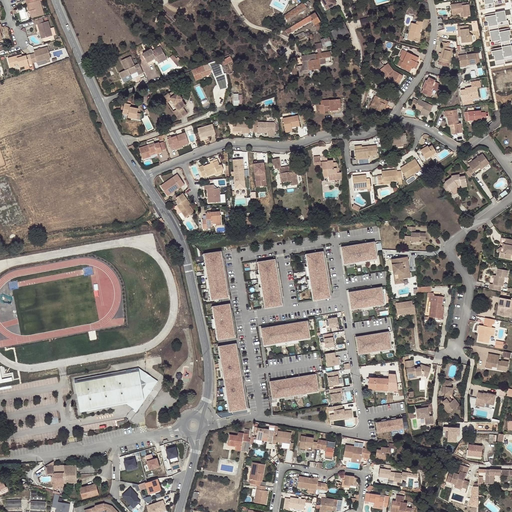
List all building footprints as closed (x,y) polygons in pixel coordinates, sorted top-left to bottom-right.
[(37,0),(28,0),(25,1),(26,5),(28,4),(30,11),(32,19),(44,15),(40,1),(38,1),(37,0)] [(316,13),(308,0),(303,3),(307,8),(305,10),(310,17),(316,13)] [(334,0),(321,0),(327,9),(337,3),(334,0)] [(452,4),(452,12),(456,11),(456,10),(464,9),(464,16),(471,15),(469,2),(452,4)] [(303,3),(284,17),(288,22),(305,10),(307,8),(303,3)] [(337,3),(327,9),(329,12),(338,6),(337,3)] [(319,23),(321,22),(316,13),(310,17),(286,32),(289,36),(313,22),(319,31),(323,29),(319,23)] [(423,31),(425,31),(427,20),(421,19),(420,22),(416,21),(412,38),(421,40),(423,31)] [(43,21),(35,24),(35,25),(38,25),(40,32),(41,32),(43,38),(53,36),(49,21),(44,23),(43,21)] [(168,29),(164,23),(159,27),(163,32),(165,31),(167,33),(170,31),(168,29)] [(459,29),(462,29),(462,34),(463,41),(474,40),(473,33),(470,33),(469,24),(459,25),(459,29)] [(346,28),(332,33),(336,46),(351,41),(346,28)] [(299,40),(306,37),(304,32),(297,34),(299,40)] [(332,43),(328,38),(322,42),(326,47),(332,43)] [(449,63),(454,48),(448,46),(450,43),(442,40),(441,44),(443,45),(439,60),(449,63)] [(35,53),(30,54),(32,62),(51,56),(47,46),(34,50),(35,53)] [(157,62),(166,58),(160,48),(152,52),(151,50),(142,55),(147,64),(155,60),(157,62)] [(474,51),(458,54),(459,63),(468,62),(468,63),(476,62),(476,61),(474,51)] [(310,61),(308,61),(310,70),(321,68),(320,59),(332,57),(332,52),(310,56),(310,61)] [(414,71),(417,65),(419,60),(404,53),(400,61),(404,64),(401,69),(411,74),(413,70),(414,71)] [(30,66),(33,65),(32,62),(30,54),(22,57),(17,58),(17,56),(8,59),(10,68),(16,66),(15,65),(19,64),(20,68),(25,67),(26,71),(31,69),(30,66)] [(142,73),(138,64),(133,66),(129,57),(119,61),(124,71),(118,73),(121,79),(136,73),(137,76),(142,73)] [(231,63),(229,57),(223,60),(222,64),(223,66),(231,63)] [(213,75),(219,89),(228,85),(225,76),(223,76),(220,68),(219,68),(216,62),(189,72),(191,78),(190,79),(192,84),(197,82),(197,81),(203,79),(202,75),(212,72),(213,75)] [(389,78),(386,83),(392,87),(394,84),(398,86),(403,78),(394,71),(390,64),(380,70),(384,77),(388,75),(389,78)] [(439,89),(442,83),(437,81),(437,80),(431,77),(430,80),(428,80),(425,87),(426,88),(424,92),(433,96),(435,92),(433,91),(435,87),(439,89)] [(459,88),(460,99),(477,97),(476,86),(479,86),(479,80),(470,81),(470,85),(466,86),(466,87),(459,88)] [(175,89),(171,92),(172,94),(169,96),(168,93),(164,96),(166,100),(169,98),(170,101),(176,109),(171,112),(177,121),(185,115),(181,109),(184,107),(180,102),(181,101),(179,97),(184,93),(181,89),(176,92),(175,89)] [(382,109),(384,110),(388,104),(376,96),(369,106),(380,113),(381,110),(382,109)] [(420,108),(420,109),(418,111),(426,115),(431,104),(417,97),(416,98),(413,97),(409,104),(413,106),(414,104),(420,108)] [(341,105),(341,101),(321,101),(321,105),(320,105),(320,114),(325,114),(325,112),(339,112),(338,105),(341,105)] [(134,120),(136,114),(137,109),(129,107),(130,105),(124,103),(121,113),(127,115),(126,117),(134,120)] [(457,121),(455,107),(443,108),(444,113),(446,113),(447,122),(449,122),(450,125),(452,124),(453,131),(460,130),(459,121),(457,121)] [(481,117),(481,118),(485,118),(484,110),(480,110),(480,108),(466,110),(467,114),(464,115),(465,120),(473,119),(481,117)] [(283,118),(284,129),(290,128),(299,127),(298,116),(283,118)] [(148,129),(153,127),(149,117),(144,119),(148,129)] [(250,131),(250,122),(233,121),(233,131),(241,131),(241,132),(250,132),(250,131)] [(275,122),(258,122),(258,132),(266,132),(266,131),(268,131),(275,131),(275,122)] [(200,139),(208,137),(216,135),(213,124),(198,128),(200,139)] [(181,145),(182,146),(189,144),(185,133),(167,140),(170,150),(175,148),(174,147),(181,145)] [(407,135),(400,135),(400,137),(396,137),(389,137),(390,145),(396,145),(407,145),(407,135)] [(156,152),(157,154),(162,152),(159,145),(158,143),(154,145),(153,144),(139,149),(143,160),(150,157),(150,156),(149,154),(156,152)] [(426,159),(436,152),(431,145),(428,147),(427,146),(426,147),(423,149),(420,152),(423,155),(426,159)] [(377,146),(368,146),(368,149),(362,149),(362,147),(362,146),(355,146),(355,159),(369,158),(369,156),(377,155),(377,146)] [(437,154),(436,152),(426,159),(427,161),(437,154)] [(481,170),(488,165),(481,155),(467,166),(469,169),(466,171),(472,179),(475,177),(473,173),(478,170),(480,168),(481,170)] [(234,158),(235,180),(245,179),(244,158),(234,158)] [(421,168),(414,158),(399,169),(407,178),(421,168)] [(221,164),(219,159),(211,163),(204,166),(204,165),(199,166),(203,176),(208,174),(208,175),(215,172),(223,169),(224,169),(222,164),(221,164)] [(278,171),(279,184),(289,182),(290,185),(295,184),(294,177),(295,177),(294,169),(288,169),(288,168),(280,169),(278,160),(273,160),(274,167),(274,170),(278,170),(278,171)] [(253,162),(254,180),(264,180),(264,162),(257,162),(254,162),(253,162)] [(327,164),(321,164),(321,171),(322,179),(327,179),(327,176),(335,176),(335,181),(341,181),(340,174),(337,175),(337,170),(336,171),(332,171),(332,165),(332,163),(327,163),(327,164)] [(397,181),(396,173),(396,171),(381,173),(381,177),(377,178),(378,186),(382,185),(382,183),(390,182),(397,181)] [(181,176),(169,183),(171,186),(165,189),(169,196),(187,186),(181,176)] [(367,187),(368,190),(371,189),(370,180),(367,180),(366,176),(353,177),(354,188),(358,188),(367,187)] [(444,184),(445,185),(451,192),(457,188),(456,186),(458,186),(460,185),(460,187),(460,190),(466,188),(465,178),(459,179),(458,176),(450,178),(451,179),(444,184)] [(222,203),(220,189),(216,190),(215,185),(206,186),(206,190),(209,190),(210,203),(222,203)] [(445,185),(441,187),(447,195),(451,192),(445,185)] [(186,202),(188,201),(186,197),(184,195),(179,198),(180,200),(177,202),(179,206),(178,206),(182,214),(185,221),(195,215),(191,209),(186,202)] [(217,224),(222,224),(221,214),(212,215),(207,216),(207,221),(207,224),(204,224),(204,231),(208,231),(208,229),(213,229),(213,224),(217,224)] [(252,224),(251,216),(238,218),(239,225),(252,224)] [(416,243),(419,243),(426,243),(426,236),(415,236),(415,230),(407,230),(407,234),(411,234),(411,239),(407,239),(405,239),(404,246),(411,246),(411,244),(416,244),(416,243)] [(374,242),(342,247),(344,262),(356,260),(356,261),(365,260),(365,259),(376,257),(374,242)] [(511,243),(510,244),(502,245),(505,246),(504,248),(501,248),(500,248),(499,249),(498,250),(497,252),(501,253),(500,258),(511,260),(511,256),(511,253),(511,243)] [(221,251),(206,254),(209,272),(208,272),(209,281),(211,281),(214,300),(228,297),(221,251)] [(330,297),(323,252),(308,254),(311,273),(310,273),(311,281),(312,281),(315,300),(330,297)] [(275,259),(260,262),(263,281),(262,281),(263,289),(264,289),(267,308),(282,305),(275,259)] [(405,266),(408,265),(408,260),(391,262),(394,278),(398,277),(399,282),(403,282),(411,281),(410,275),(407,275),(405,266)] [(490,284),(489,290),(500,292),(501,287),(503,287),(505,278),(507,278),(508,271),(498,269),(496,276),(495,276),(493,285),(490,284)] [(398,277),(394,278),(395,287),(403,286),(403,282),(399,282),(398,277)] [(441,292),(441,286),(417,287),(418,289),(418,293),(418,294),(418,296),(419,297),(422,296),(422,293),(431,292),(441,292)] [(381,287),(349,292),(351,307),(363,305),(363,306),(372,305),(372,304),(384,302),(381,287)] [(428,303),(430,303),(432,303),(431,313),(429,313),(428,318),(436,319),(437,314),(440,314),(441,312),(443,298),(429,296),(428,303)] [(511,310),(511,309),(511,299),(511,301),(500,299),(498,308),(501,308),(499,317),(509,319),(511,310)] [(409,314),(409,315),(415,315),(414,305),(413,305),(412,302),(396,304),(397,315),(402,315),(409,314)] [(230,304),(215,306),(217,319),(216,319),(217,328),(218,328),(220,339),(235,337),(230,304)] [(338,326),(337,317),(327,318),(329,327),(338,326)] [(307,321),(261,328),(264,343),(282,340),(283,341),(291,340),(291,339),(309,336),(307,321)] [(491,328),(489,327),(482,326),(480,326),(479,334),(477,341),(488,344),(490,336),(491,328)] [(388,332),(356,337),(358,352),(370,350),(371,351),(379,350),(379,349),(391,347),(388,332)] [(333,336),(324,338),(325,347),(334,345),(333,336)] [(236,344),(221,346),(223,358),(222,358),(224,367),(225,367),(229,391),(228,391),(229,399),(230,399),(232,411),(247,408),(236,344)] [(334,352),(325,353),(327,366),(339,364),(338,356),(335,356),(334,352)] [(501,361),(500,363),(500,364),(498,364),(498,362),(499,357),(488,355),(486,364),(490,365),(490,367),(497,369),(496,371),(506,373),(508,363),(501,361)] [(421,376),(427,378),(431,369),(426,367),(421,365),(420,368),(417,368),(417,369),(415,369),(414,368),(413,361),(405,362),(407,376),(415,375),(416,377),(421,376)] [(13,372),(6,373),(5,365),(0,366),(1,368),(0,367),(0,382),(15,380),(13,372)] [(139,367),(75,380),(81,411),(127,403),(138,410),(146,400),(159,380),(139,367)] [(338,370),(327,372),(329,385),(339,383),(338,375),(339,375),(338,370)] [(315,374),(270,382),(272,396),(291,393),(291,395),(300,393),(299,392),(318,389),(315,374)] [(374,388),(387,390),(388,379),(368,377),(367,390),(374,391),(374,388)] [(448,399),(450,398),(449,398),(450,395),(451,388),(452,381),(444,380),(442,394),(445,394),(444,401),(442,402),(445,406),(446,408),(448,399)] [(332,402),(341,400),(340,392),(342,391),(341,387),(330,389),(332,402)] [(489,393),(488,394),(488,396),(484,395),(484,394),(479,393),(477,404),(486,406),(487,404),(495,406),(497,395),(489,393)] [(452,401),(450,398),(448,399),(446,408),(449,410),(452,408),(453,410),(459,405),(454,399),(452,401)] [(343,408),(342,404),(329,406),(329,411),(335,410),(335,413),(330,414),(331,420),(338,419),(338,416),(349,414),(348,409),(345,410),(344,408),(343,408)] [(425,423),(431,423),(430,414),(429,415),(427,415),(427,412),(429,412),(427,405),(415,407),(417,416),(424,415),(425,423)] [(349,414),(338,416),(338,419),(353,416),(352,409),(348,409),(349,414)] [(402,418),(376,423),(377,430),(383,429),(383,432),(398,429),(397,427),(403,426),(402,418)] [(272,441),(273,435),(273,432),(274,431),(268,430),(268,429),(258,427),(256,436),(263,437),(263,436),(267,437),(267,440),(272,441)] [(250,442),(250,439),(248,438),(250,430),(245,429),(244,433),(238,432),(237,436),(230,434),(228,444),(236,446),(241,447),(243,441),(247,442),(250,442)] [(272,441),(272,443),(275,444),(276,442),(282,443),(281,448),(288,450),(288,449),(289,444),(289,443),(291,433),(277,430),(276,436),(275,435),(273,435),(272,441)] [(315,448),(316,448),(317,441),(312,440),(313,437),(300,435),(298,446),(303,447),(304,445),(308,445),(311,446),(311,448),(315,448)] [(334,442),(317,439),(317,441),(316,448),(326,449),(324,457),(331,459),(334,442)] [(241,447),(236,446),(235,450),(245,452),(245,451),(248,452),(250,442),(247,442),(243,441),(241,447)] [(344,444),(342,456),(351,457),(360,459),(360,456),(362,447),(362,443),(358,443),(358,442),(354,442),(353,445),(348,445),(348,443),(345,442),(344,444)] [(469,444),(468,449),(472,450),(471,455),(481,456),(483,446),(469,444)] [(169,458),(180,457),(179,446),(168,447),(169,458)] [(380,449),(377,449),(376,448),(375,457),(385,459),(386,456),(389,457),(390,448),(387,447),(380,446),(380,449)] [(481,456),(471,455),(472,450),(468,449),(467,456),(481,458),(481,456)] [(153,453),(147,454),(150,469),(162,467),(160,457),(154,458),(153,453)] [(124,469),(139,467),(138,458),(134,458),(133,454),(123,456),(124,469)] [(250,483),(255,484),(259,484),(259,480),(258,480),(259,473),(262,473),(264,464),(250,461),(248,478),(250,478),(249,483),(250,483)] [(391,465),(384,464),(384,468),(384,470),(379,469),(378,477),(382,477),(389,478),(393,478),(394,474),(390,473),(391,465)] [(63,466),(63,474),(63,483),(76,482),(74,465),(63,466)] [(466,474),(468,467),(459,465),(458,471),(459,472),(458,475),(457,474),(449,472),(446,482),(456,485),(455,488),(461,489),(462,487),(467,489),(469,482),(464,480),(466,474)] [(54,474),(54,466),(45,467),(45,475),(52,474),(52,476),(54,476),(54,474)] [(63,466),(54,466),(54,474),(63,474),(63,466)] [(511,475),(511,469),(478,469),(478,472),(486,472),(486,474),(486,483),(494,483),(494,475),(511,475)] [(63,483),(63,474),(54,474),(54,476),(55,483),(63,483)] [(350,485),(352,485),(355,486),(356,486),(357,478),(353,476),(354,476),(353,476),(343,474),(342,480),(345,480),(344,487),(349,487),(349,488),(349,487),(350,485)] [(316,488),(319,489),(320,482),(317,481),(318,478),(313,477),(313,478),(298,476),(297,486),(307,488),(316,489),(316,488)] [(160,490),(158,485),(157,480),(146,483),(149,494),(160,490)] [(79,488),(82,498),(98,494),(95,484),(79,488)] [(259,484),(255,484),(254,486),(252,501),(263,503),(266,490),(263,490),(264,485),(259,484)] [(479,506),(482,486),(474,485),(471,505),(479,506)] [(134,508),(143,500),(132,487),(123,494),(134,508)] [(195,490),(192,500),(197,502),(201,491),(195,490)] [(386,507),(388,496),(383,496),(383,497),(379,496),(379,495),(365,492),(364,500),(372,502),(372,503),(372,505),(377,506),(377,504),(382,504),(382,506),(386,507)] [(69,511),(71,503),(60,501),(61,494),(55,493),(53,506),(57,507),(56,511),(69,511)] [(320,497),(319,509),(326,510),(326,508),(331,509),(335,510),(337,501),(333,500),(333,498),(325,497),(325,494),(319,493),(318,495),(317,497),(320,497)] [(410,511),(411,509),(406,508),(406,503),(403,502),(404,497),(395,495),(394,501),(391,501),(389,511),(391,511),(410,511)] [(289,506),(304,509),(305,499),(290,496),(290,497),(285,496),(283,508),(288,509),(289,506)] [(47,501),(32,500),(31,508),(46,509),(47,501)] [(147,504),(149,511),(164,511),(168,511),(165,500),(147,504)]
